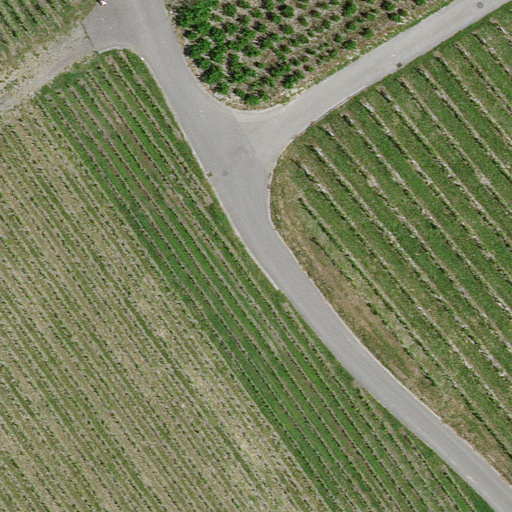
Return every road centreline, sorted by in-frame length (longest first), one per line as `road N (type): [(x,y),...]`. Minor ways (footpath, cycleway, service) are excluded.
road 1 (track): [(511,504),(370,372),(261,234),(145,0)]
road 2 (track): [(491,0),(222,163)]
road 3 (track): [(148,9),(0,102)]
